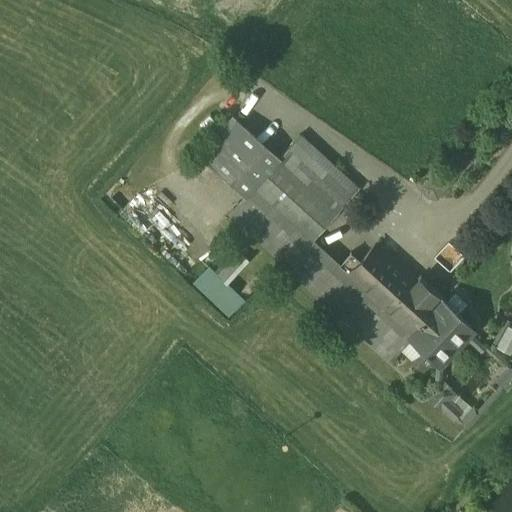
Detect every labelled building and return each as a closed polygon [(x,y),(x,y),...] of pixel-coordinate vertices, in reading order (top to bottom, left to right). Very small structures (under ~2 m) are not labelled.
[(201,159),(242,197),(276,159),(236,121),(201,159)] [(405,326),(386,346),(309,276),(328,256),(309,238),(356,188),(350,182),(299,136),(229,212),(389,359),(410,337),(413,334),(405,326)] [(422,190),(440,200),(462,164),(445,153),(422,190)] [(355,251),(341,267),(328,256),(309,276),(386,346),(405,326),(413,334),(414,335),(441,305),(440,305),(378,248),(366,261),(355,251)] [(246,297),(225,277),(242,259),(231,249),(214,267),(209,262),(192,280),(229,315),(246,297)] [(472,328),(443,301),(440,305),(441,305),(414,335),(413,334),(410,337),(438,364),(472,328)] [(511,353),(511,325),(506,322),(494,344),(511,353)] [(433,400),(461,424),(476,407),(448,382),(433,400)]
